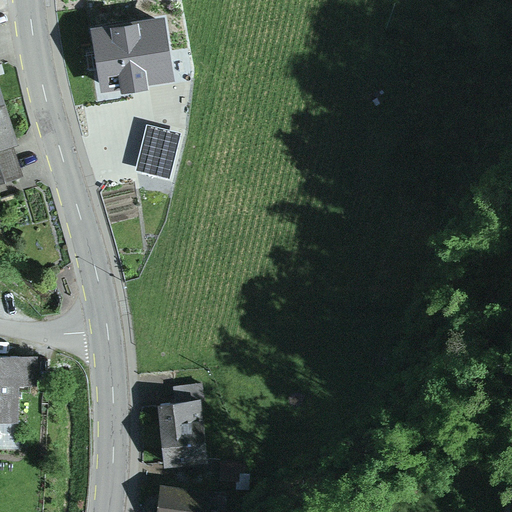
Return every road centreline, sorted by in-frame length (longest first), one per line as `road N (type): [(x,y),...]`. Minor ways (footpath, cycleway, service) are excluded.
road 1 (primary): [(30,0),(40,74),(106,327)]
road 2 (primary): [(106,327),(113,435),(107,511)]
